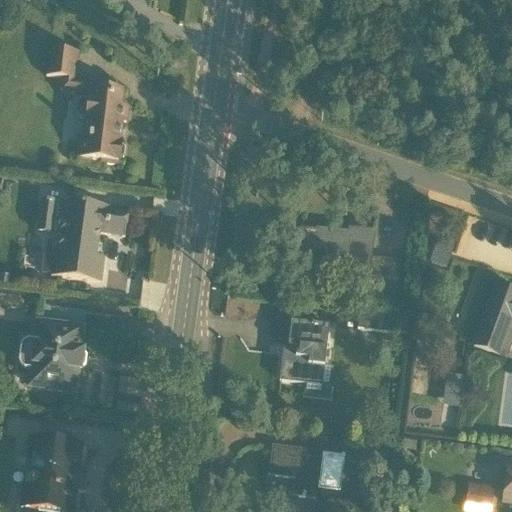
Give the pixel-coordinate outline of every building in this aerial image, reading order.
[(120,109),(122,94),(106,91),(107,86),(74,81),(78,55),(48,50),(43,80),(59,82),(57,94),(77,98),(74,120),(85,121),(82,139),(77,138),(73,162),(117,168),(126,110),(120,109)] [(127,212),(40,202),(36,234),(58,237),(56,254),(43,253),(40,278),(99,285),(102,259),(96,258),(98,237),(124,240),(127,212)] [(370,242),(299,233),(294,269),(396,282),(399,264),(368,260),(370,242)] [(511,294),(494,288),(470,351),(503,363),(511,338),(511,294)] [(405,296),(380,293),(378,312),(403,315),(405,296)] [(406,322),(358,317),(356,331),(404,337),(406,322)] [(327,330),(274,323),(271,348),(284,349),(279,384),(304,387),(303,398),(329,401),(333,371),(322,369),(327,330)] [(79,333),(32,327),(30,342),(20,340),(16,370),(26,371),(24,387),(72,393),(74,375),(78,375),(80,356),(76,355),(79,333)] [(81,447),(25,439),(20,476),(30,478),(29,488),(19,487),(15,510),(29,511),(72,511),(74,495),(82,496),(86,471),(78,470),(81,447)] [(310,511),(363,511),(371,462),(342,458),(344,444),(315,440),(313,454),(271,449),(267,479),(291,482),(289,499),(312,502),(310,511)] [(511,511),(511,471),(504,470),(499,507),(511,508),(511,511)] [(488,511),(491,489),(467,486),(463,511),(488,511)]
